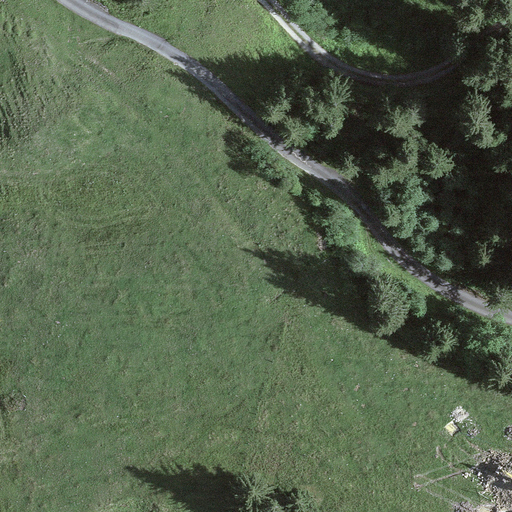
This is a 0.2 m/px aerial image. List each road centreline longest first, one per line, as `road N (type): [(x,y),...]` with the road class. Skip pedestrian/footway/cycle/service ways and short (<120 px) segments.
road 1 (track): [(68,0),(173,53),(445,291),(511,317)]
road 2 (track): [(262,0),(334,61),(397,81),(440,79),(511,26)]
